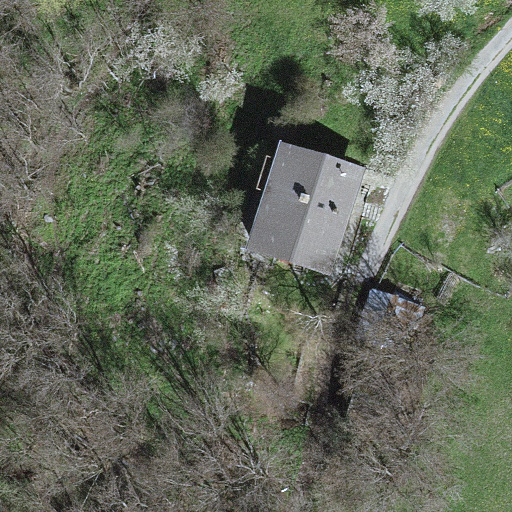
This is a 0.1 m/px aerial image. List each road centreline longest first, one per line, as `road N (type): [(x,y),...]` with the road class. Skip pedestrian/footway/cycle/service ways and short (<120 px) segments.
road 1 (track): [(382,264),(296,476),(269,511)]
road 2 (residential): [(382,264),(436,140),(511,46)]
